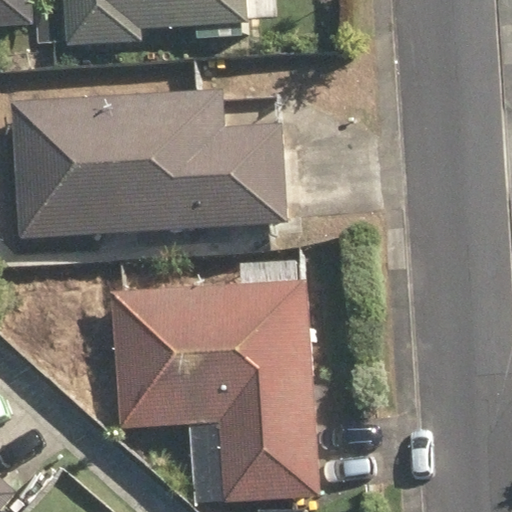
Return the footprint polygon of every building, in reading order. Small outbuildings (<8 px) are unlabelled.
[(0,0),(0,37),(55,34),(53,0),(0,0)] [(81,0),(85,51),(160,46),(160,38),(270,31),(268,0),(81,0)] [(28,108),(35,248),(310,234),(304,131),(247,135),(246,96),(28,108)] [(239,432),(243,511),(341,505),(329,289),(130,300),(138,438),(239,432)] [(0,511),(28,511),(37,503),(0,469),(0,511)]
